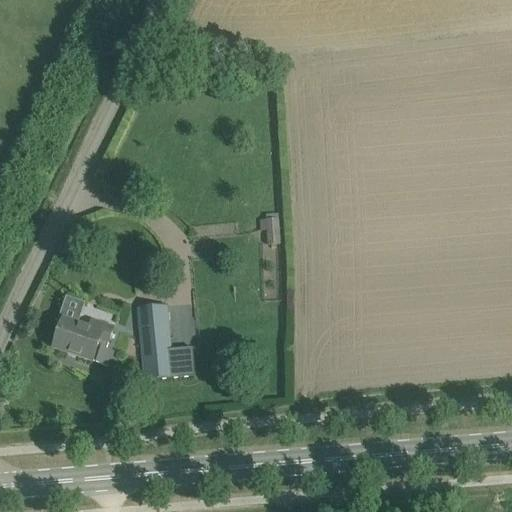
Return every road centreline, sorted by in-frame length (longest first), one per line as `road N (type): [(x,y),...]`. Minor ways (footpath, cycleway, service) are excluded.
road 1 (tertiary): [(0,486),(511,444)]
road 2 (unclassified): [(0,340),(166,0)]
